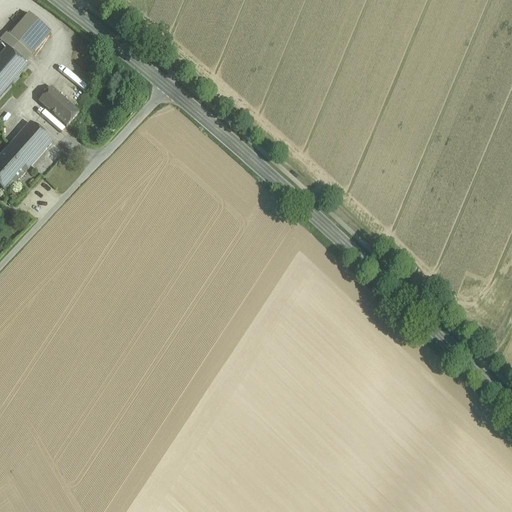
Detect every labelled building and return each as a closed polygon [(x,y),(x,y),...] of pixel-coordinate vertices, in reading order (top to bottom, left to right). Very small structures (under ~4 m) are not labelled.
[(29,15),(8,39),(26,54),(47,31),(29,15)] [(26,54),(8,39),(2,45),(6,49),(20,61),(26,54)] [(6,49),(0,56),(0,99),(28,68),(20,61),(6,49)] [(82,82),(85,78),(65,62),(62,66),(82,82)] [(79,113),(51,88),(39,102),(66,127),(79,113)] [(30,124),(4,153),(26,173),(52,143),(30,124)] [(4,153),(0,157),(0,189),(6,195),(26,173),(4,153)]
